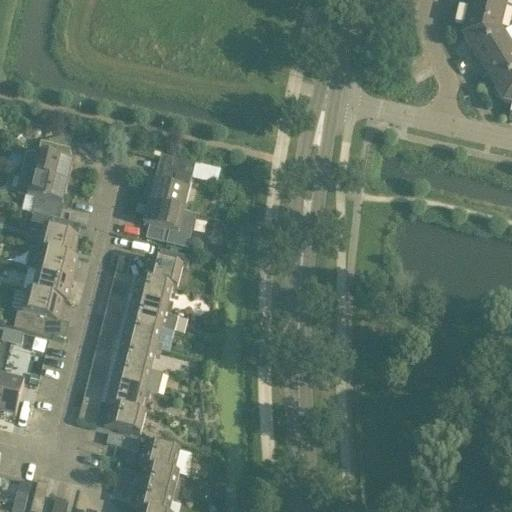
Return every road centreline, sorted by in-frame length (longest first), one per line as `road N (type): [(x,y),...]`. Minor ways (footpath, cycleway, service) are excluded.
road 1 (tertiary): [(308,511),(305,235),(325,98)]
road 2 (residential): [(0,450),(52,463),(121,185)]
road 3 (residential): [(458,127),(325,98)]
road 4 (residential): [(458,127),(431,0)]
